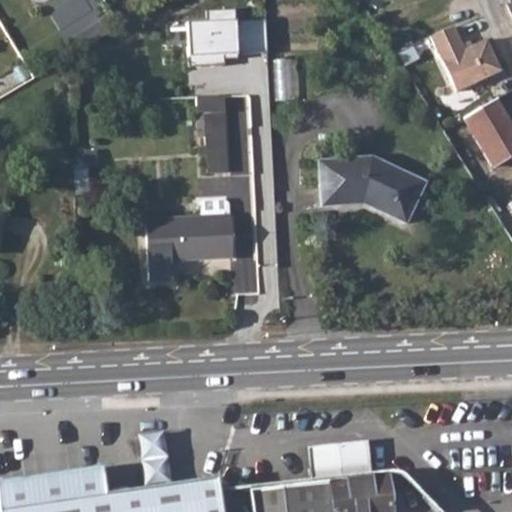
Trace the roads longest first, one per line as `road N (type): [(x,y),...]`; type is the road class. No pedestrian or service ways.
road 1 (tertiary): [(511,356),(0,386)]
road 2 (unknown): [(0,190),(20,190),(39,210),(15,300),(12,349),(0,358)]
